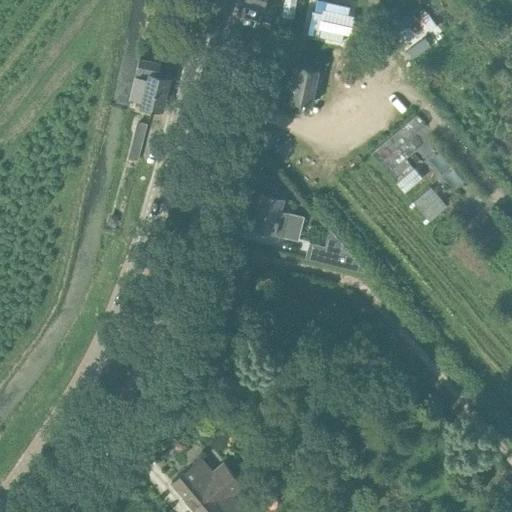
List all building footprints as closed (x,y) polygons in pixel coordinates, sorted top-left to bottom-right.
[(244,0),(244,3),(243,4),(265,9),(266,0),(244,0)] [(312,10),(307,33),(318,36),(341,41),(344,30),(320,26),(323,12),(347,17),(349,6),(320,0),(315,0),(314,10),(312,10)] [(160,15),(159,23),(167,24),(168,16),(160,15)] [(264,17),(262,27),(270,29),(272,19),(264,17)] [(137,68),(159,72),(160,63),(139,59),(137,68)] [(289,100),(301,103),(311,105),(319,69),(297,64),(289,100)] [(149,72),(143,102),(142,104),(162,108),(169,77),(149,72)] [(137,121),(132,138),(143,140),(147,123),(137,121)] [(278,139),(270,129),(258,138),(266,149),(278,139)] [(431,187),(414,203),(430,222),(448,206),(431,187)] [(259,193),(251,227),(284,235),(289,214),(280,212),(283,199),(259,193)] [(109,216),(108,223),(116,225),(118,215),(112,213),(109,216)] [(322,229),(314,219),(297,231),(306,241),(322,229)] [(309,240),(305,256),(367,272),(329,226),(324,244),(309,240)] [(244,511),(247,510),(232,492),(243,483),(224,461),(213,470),(200,457),(171,482),(197,511),(244,511)] [(433,511),(424,501),(411,511),(433,511)]
